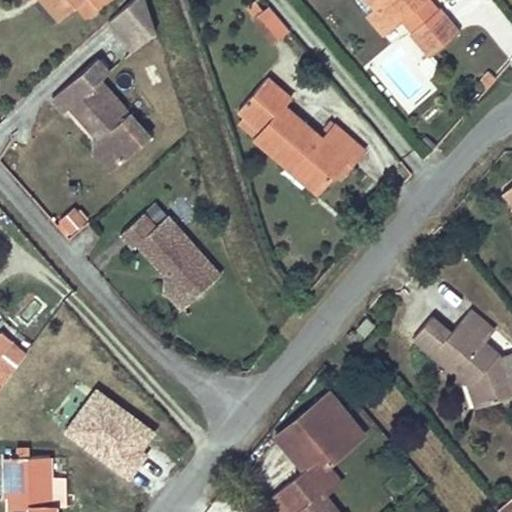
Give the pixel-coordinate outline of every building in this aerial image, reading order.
[(64,16),(49,0),(41,0),(59,20),(64,16)] [(49,0),(64,16),(76,5),(87,17),(105,0),(49,0)] [(128,52),(162,26),(141,0),(130,0),(103,21),(128,52)] [(374,8),(367,0),(354,0),(367,15),(374,8)] [(367,0),(374,8),(367,15),(384,34),(396,24),(425,0),(367,0)] [(458,31),(438,8),(410,32),(429,55),(458,31)] [(278,38),(258,13),(252,18),(273,43),(278,38)] [(149,136),(100,79),(109,71),(97,57),(51,97),(64,111),(69,107),(89,131),(100,122),(107,130),(97,139),(97,150),(107,151),(117,163),(149,136)] [(478,83),(486,90),(496,79),(488,72),(478,83)] [(320,188),(334,172),(345,160),(350,165),(364,149),(335,124),(335,125),(330,120),(323,128),(328,132),(323,139),(285,105),(291,98),(267,77),(238,110),(262,130),(255,138),(286,165),(291,159),(297,164),(295,166),(320,188)] [(107,130),(100,122),(89,131),(97,139),(107,130)] [(0,127),(0,151),(11,134),(0,127)] [(117,163),(107,151),(97,150),(93,153),(109,171),(117,163)] [(320,188),(295,166),(297,164),(291,159),(286,165),(317,191),(320,188)] [(350,165),(345,160),(334,172),(340,177),(350,165)] [(511,184),(502,193),(511,205),(511,184)] [(75,204),(54,222),(67,238),(89,221),(75,204)] [(221,274),(167,214),(155,226),(143,213),(120,233),(133,247),(138,243),(162,270),(171,261),(179,269),(169,278),(169,289),(180,290),(190,301),(221,274)] [(179,269),(171,261),(162,270),(169,278),(179,269)] [(190,301),(180,290),(169,289),(166,292),(181,310),(190,301)] [(466,382),(467,382),(475,379),(484,404),(511,394),(511,352),(499,357),(498,353),(484,342),(495,329),(470,308),(451,332),(432,316),(413,337),(466,382)] [(356,328),(364,335),(374,323),(366,317),(356,328)] [(0,387),(26,352),(1,331),(0,332),(0,387)] [(484,404),(475,379),(467,382),(476,407),(484,404)] [(97,386),(64,431),(130,480),(149,454),(143,449),(157,431),(97,386)] [(292,511),(337,511),(324,496),(341,483),(326,464),(363,434),(329,392),(276,435),(304,469),(278,490),(295,510),(292,511)] [(50,488),(50,456),(30,456),(29,449),(16,449),(17,457),(13,457),(14,471),(5,471),(5,496),(9,496),(9,511),(54,511),(55,506),(51,506),(47,506),(47,489),(50,488)] [(14,471),(13,457),(5,457),(5,471),(14,471)] [(511,511),(511,503),(509,499),(497,508),(500,511),(511,511)]
